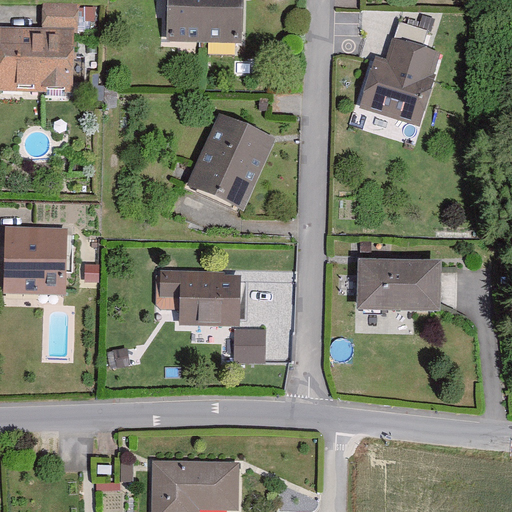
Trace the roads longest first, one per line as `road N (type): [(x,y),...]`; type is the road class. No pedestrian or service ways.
road 1 (residential): [(320,0),(307,417)]
road 2 (residential): [(0,421),(203,412),(307,417)]
road 3 (residential): [(338,420),(511,444)]
